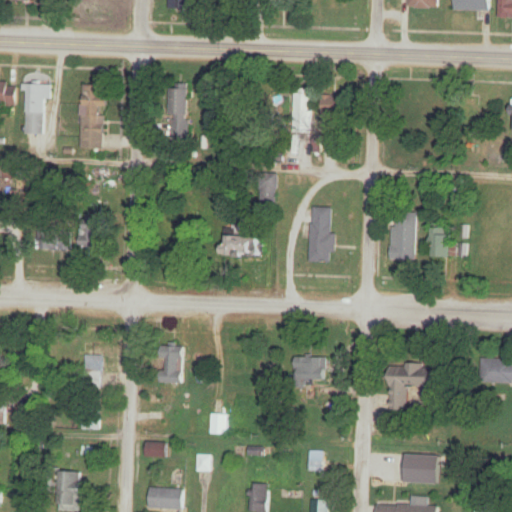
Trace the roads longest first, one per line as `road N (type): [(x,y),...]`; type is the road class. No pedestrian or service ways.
road 1 (residential): [(125,511),(144,0)]
road 2 (residential): [(511,313),(0,298)]
road 3 (residential): [(359,511),(375,52)]
road 4 (tertiary): [(143,44),(511,56)]
road 5 (tertiary): [(143,44),(0,37)]
